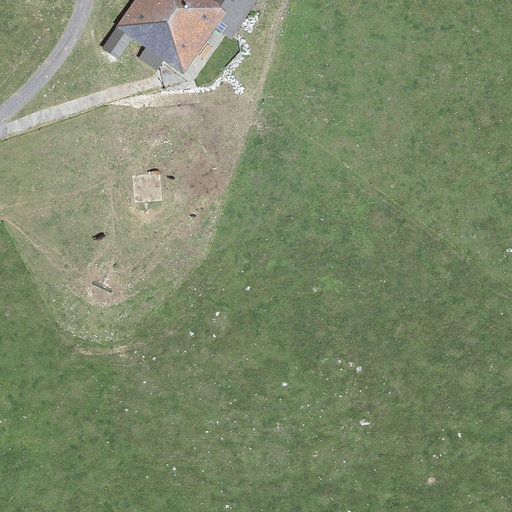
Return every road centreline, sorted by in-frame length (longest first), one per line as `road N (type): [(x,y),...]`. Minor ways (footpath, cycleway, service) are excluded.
road 1 (track): [(0,132),(173,75)]
road 2 (track): [(85,0),(61,52),(0,116)]
